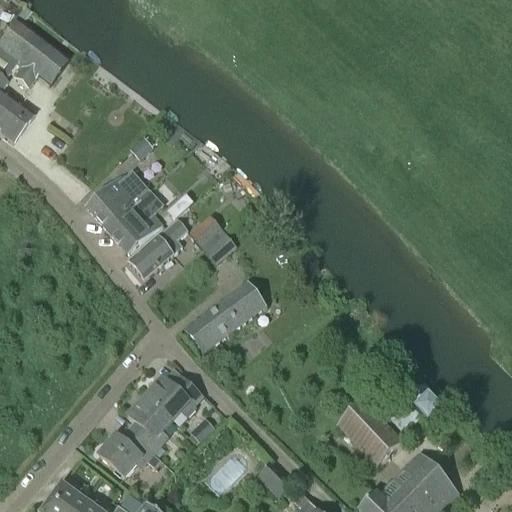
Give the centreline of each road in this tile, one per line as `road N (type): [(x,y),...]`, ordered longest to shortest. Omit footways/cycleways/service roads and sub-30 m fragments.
road 1 (residential): [(159,334),(333,511)]
road 2 (residential): [(0,154),(35,181),(159,334)]
road 3 (residential): [(12,511),(159,334)]
